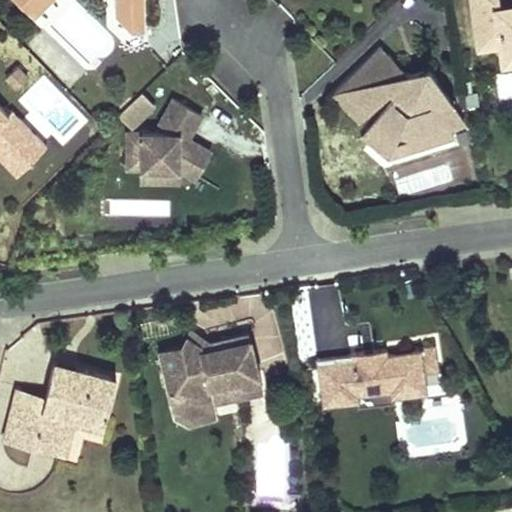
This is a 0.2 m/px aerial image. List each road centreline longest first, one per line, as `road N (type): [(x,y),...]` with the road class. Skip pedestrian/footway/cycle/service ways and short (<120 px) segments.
road 1 (residential): [(0,302),(303,263)]
road 2 (residential): [(303,263),(278,88),(263,54),(209,0)]
road 3 (residential): [(303,263),(511,233)]
